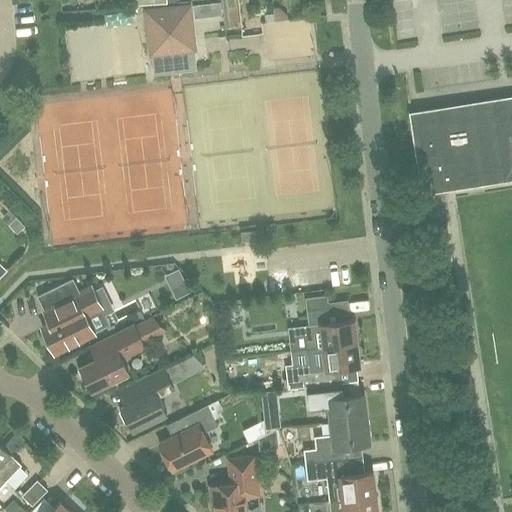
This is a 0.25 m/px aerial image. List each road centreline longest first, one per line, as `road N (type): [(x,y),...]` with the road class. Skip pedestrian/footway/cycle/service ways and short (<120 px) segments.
road 1 (unclassified): [(355,0),(416,511)]
road 2 (residential): [(0,382),(38,400),(146,511)]
